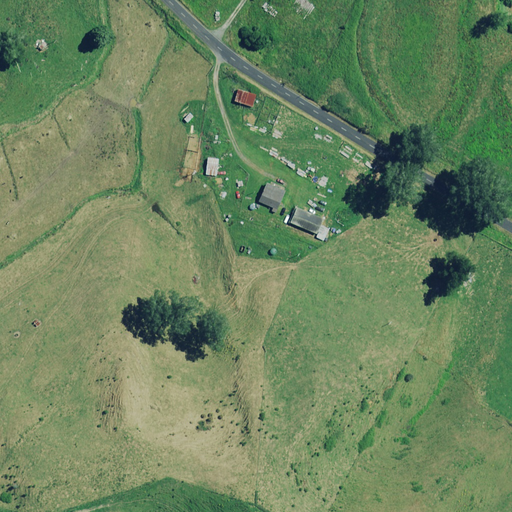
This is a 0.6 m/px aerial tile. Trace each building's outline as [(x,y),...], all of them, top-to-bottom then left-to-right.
[(40,40),(35,46),(41,51),(46,45),(40,40)] [(256,95),(238,90),(234,102),(252,107),(256,95)] [(183,120),(186,123),(193,117),(190,114),(183,120)] [(216,176),(218,159),(207,158),(206,175),(216,176)] [(284,191),(266,184),(259,202),(273,208),(271,212),(275,213),(284,191)] [(322,219),(296,208),(290,223),(316,234),(322,219)]
